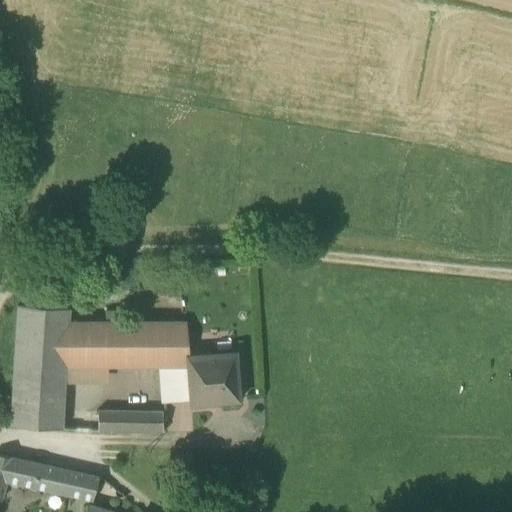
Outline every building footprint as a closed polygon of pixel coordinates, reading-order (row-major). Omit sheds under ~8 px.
[(9,426),(61,430),(64,384),(68,323),(69,310),(17,306),(9,426)] [(100,368),(160,368),(186,368),(186,357),(188,357),(185,323),(123,323),(123,313),(105,313),(105,323),(88,323),(87,368),(100,368)] [(68,323),(64,384),(99,383),(100,368),(87,368),(88,323),(68,323)] [(189,400),(190,405),(238,401),(235,354),(188,357),(186,357),(186,368),(189,400)] [(189,400),(186,368),(160,368),(162,402),(189,400)] [(110,432),(163,432),(162,413),(95,412),(95,414),(96,414),(97,415),(97,432),(110,433),(110,432)] [(6,482),(92,502),(99,478),(0,456),(0,500),(1,501),(6,482)]
